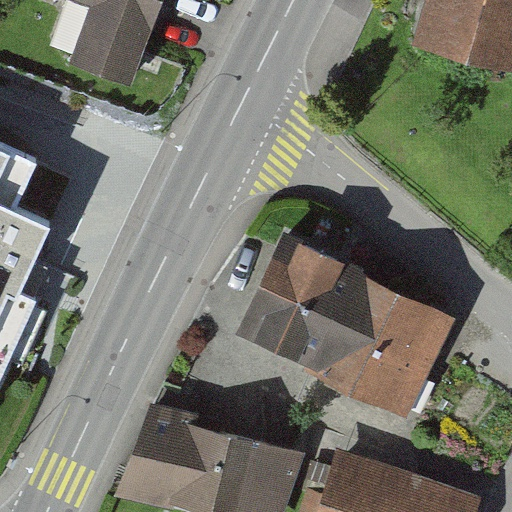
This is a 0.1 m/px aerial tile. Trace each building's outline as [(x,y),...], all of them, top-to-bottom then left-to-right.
[(157,0),(89,0),(90,0),(71,55),(130,77),(157,0)] [(511,0),(453,0),(440,46),(511,66),(511,0)] [(0,377),(38,295),(17,285),(49,214),(15,199),(35,155),(0,138),(0,377)] [(407,404),(452,312),(289,234),(244,326),(407,404)] [(282,511),(303,442),(152,406),(121,487),(237,511),(282,511)] [(476,511),(483,491),(338,442),(314,511),(476,511)]
